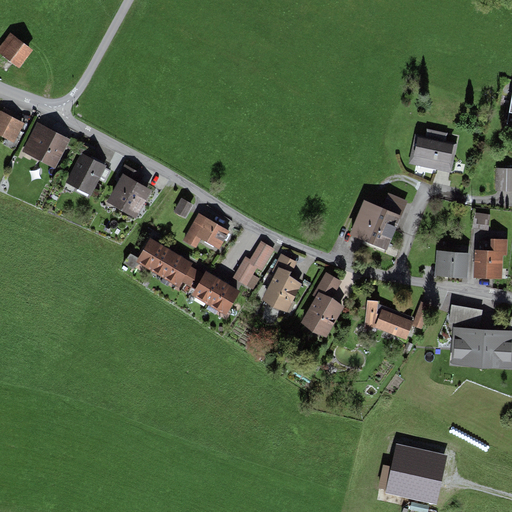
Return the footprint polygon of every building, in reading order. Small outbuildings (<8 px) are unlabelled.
[(9,36),(0,48),(0,50),(18,64),(29,50),(9,36)] [(5,108),(0,116),(0,132),(13,139),(21,124),(11,118),(14,113),(5,108)] [(443,160),(444,156),(449,157),(452,145),(443,143),(445,135),(428,130),(426,140),(415,137),(410,162),(438,168),(440,159),(443,160)] [(42,156),(41,158),(53,165),(66,141),(50,132),(49,136),(42,132),(38,141),(31,138),(29,143),(35,146),(33,151),(42,156)] [(71,139),(68,144),(74,147),(77,142),(71,139)] [(79,187),(81,184),(92,190),(104,166),(90,159),(94,151),(81,144),(77,152),(82,155),(68,182),(79,187)] [(113,199),(135,211),(147,192),(134,184),(135,181),(132,179),(136,173),(126,167),(120,176),(124,179),(113,199)] [(511,188),(511,170),(499,170),(499,188),(511,188)] [(182,200),(176,211),(185,216),(191,205),(182,200)] [(392,244),(395,237),(392,235),(399,218),(366,204),(362,213),(360,212),(352,233),(386,247),(388,243),(392,244)] [(475,213),(473,228),(488,230),(490,215),(475,213)] [(219,246),(226,235),(224,234),(225,231),(199,215),(185,241),(195,247),(201,236),(219,246)] [(151,240),(139,260),(152,267),(164,248),(151,240)] [(481,252),(480,275),(500,276),(501,254),(508,254),(509,242),(494,241),(493,253),(481,252)] [(250,262),(245,259),(238,271),(250,278),(257,266),(262,269),(273,250),(261,243),(250,262)] [(439,243),(437,272),(462,274),(463,259),(467,259),(467,256),(453,254),(454,245),(439,243)] [(164,248),(152,267),(165,275),(177,256),(164,248)] [(165,275),(178,283),(180,279),(188,266),(189,263),(177,256),(165,275)] [(274,283),(266,298),(283,307),(287,299),(290,301),(299,284),(287,278),(295,263),(281,256),(274,270),(278,272),(273,282),(274,283)] [(188,266),(180,279),(191,285),(199,273),(188,266)] [(235,277),(247,284),(250,278),(238,271),(235,277)] [(197,289),(195,293),(210,302),(222,282),(207,274),(205,276),(199,273),(191,285),(197,289)] [(304,321),(325,334),(341,307),(329,300),(339,282),(326,274),(315,294),(319,297),(304,321)] [(225,311),(237,291),(222,282),(210,302),(225,311)] [(377,326),(406,337),(411,322),(385,311),(387,307),(377,304),(378,300),(368,299),(365,331),(368,329),(375,331),(377,326)] [(413,324),(421,327),(429,305),(422,303),(413,324)] [(481,313),(452,308),(450,321),(478,326),(481,313)] [(464,360),(482,362),(484,332),(457,330),(455,360),(464,360)] [(511,334),(484,332),(482,362),(509,363),(511,334)] [(400,442),(399,448),(385,445),(380,468),(422,478),(427,454),(416,452),(417,445),(400,442)]
